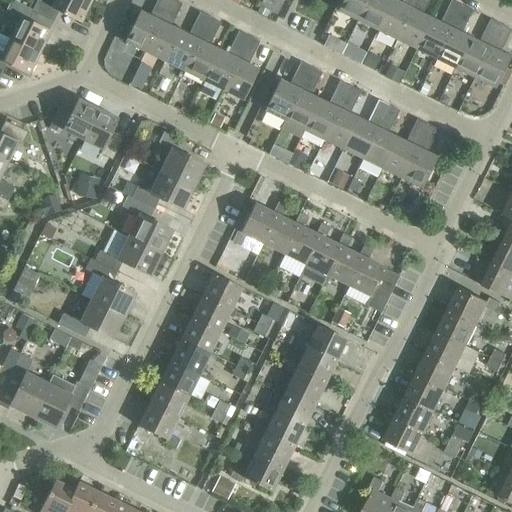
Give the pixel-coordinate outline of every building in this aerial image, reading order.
[(19,19),(9,39),(39,53),(50,31),(27,20),(32,11),(31,11),(32,11),(10,0),(5,12),(19,19)] [(38,0),(36,0),(32,11),(31,11),(32,11),(53,22),(58,12),(80,23),(91,1),(88,0),(54,0),(52,6),(38,0)] [(124,42),(144,52),(169,0),(156,0),(149,16),(139,11),(124,42)] [(169,0),(144,52),(164,62),(179,31),(170,27),(181,4),(173,0),(169,0)] [(342,0),(337,11),(357,21),(367,0),(342,0)] [(367,0),(357,21),(377,31),(391,0),(367,0)] [(391,0),(377,31),(396,40),(415,0),(402,0),(400,4),(392,0),(391,0)] [(415,0),(396,40),(415,50),(431,19),(422,14),(428,0),(415,0)] [(415,50),(435,59),(461,5),(450,0),(439,23),(431,19),(415,50)] [(435,59),(454,69),(469,38),(461,33),(472,11),(461,5),(435,59)] [(259,6),(255,13),(265,18),(269,11),(259,6)] [(164,62),(183,71),(210,18),(199,12),(188,35),(179,31),(164,62)] [(183,71),(202,81),(218,50),(209,46),(220,23),(210,18),(183,71)] [(454,69),(473,78),(500,24),(489,19),(478,42),(469,38),(454,69)] [(500,24),(473,78),(494,88),(496,83),(504,68),(504,67),(509,57),(499,52),(510,30),(500,24)] [(202,81),(222,90),(248,37),(238,31),(226,54),(218,50),(202,81)] [(248,37),(222,90),(242,100),(257,69),(248,65),(259,42),(248,37)] [(39,53),(9,39),(0,57),(0,75),(6,64),(28,75),(39,53)] [(359,49),(353,61),(360,65),(366,53),(359,49)] [(264,111),(284,121),(310,68),(300,62),(288,85),(279,80),(264,111)] [(389,65),(384,76),(398,83),(403,72),(389,65)] [(504,68),(496,83),(502,86),(510,70),(504,67),(504,68)] [(284,121),(303,131),(319,100),(310,96),(321,73),(310,68),(284,121)] [(135,74),(129,85),(140,90),(145,79),(135,74)] [(303,131),(323,140),(349,87),(338,81),(327,104),(319,100),(303,131)] [(423,84),(418,93),(425,97),(429,87),(423,84)] [(323,140),(342,150),(357,119),(349,115),(360,92),(349,87),(323,140)] [(442,96),(439,102),(446,106),(448,102),(446,97),(442,96)] [(62,131),(82,140),(97,109),(77,99),(71,112),(59,106),(48,129),(60,135),(62,131)] [(342,150),(361,159),(388,106),(377,100),(366,123),(357,119),(342,150)] [(361,159),(381,169),(396,138),(387,133),(398,111),(388,106),(361,159)] [(97,109),(82,140),(101,150),(99,154),(111,160),(123,138),(111,132),(117,119),(97,109)] [(212,114),(206,125),(210,127),(216,129),(216,130),(221,119),(212,114)] [(381,169),(400,178),(427,124),(416,119),(405,142),(396,138),(381,169)] [(0,158),(7,162),(16,143),(21,145),(27,132),(4,121),(0,129),(0,158)] [(427,124),(400,178),(420,188),(436,157),(426,152),(437,130),(427,124)] [(171,149),(160,172),(192,187),(203,165),(181,154),(186,144),(163,133),(158,143),(171,149)] [(291,154),(286,164),(301,171),(308,157),(294,149),(291,154)] [(0,197),(8,202),(14,190),(0,182),(0,175),(7,162),(0,158),(0,197)] [(127,196),(126,197),(153,210),(158,199),(181,210),(192,187),(160,172),(149,194),(136,187),(131,198),(127,196)] [(335,174),(330,184),(341,189),(346,180),(335,174)] [(352,179),(348,189),(355,193),(360,183),(352,179)] [(78,181),(75,195),(94,199),(97,185),(78,181)] [(54,194),(41,198),(47,216),(60,212),(54,194)] [(511,196),(503,215),(511,220),(511,196)] [(138,215),(127,238),(160,254),(171,231),(148,220),(153,210),(126,197),(121,207),(138,215)] [(262,244),(283,254),(297,225),(293,223),(281,217),(286,207),(277,202),(272,213),(276,215),(262,244)] [(245,236),(262,244),(276,215),(272,213),(254,204),(240,232),(236,231),(231,242),(240,246),(245,236)] [(407,215),(405,220),(413,224),(418,214),(414,212),(407,215)] [(283,254),(305,265),(319,236),(315,234),(302,228),(308,217),(299,213),(293,223),(297,225),(283,254)] [(305,265),(326,276),(341,247),(336,245),(324,238),(329,228),(320,223),(315,234),(319,236),(305,265)] [(45,224),(39,234),(50,240),(56,229),(45,224)] [(511,224),(503,242),(511,246),(511,224)] [(326,276),(348,286),(362,257),(358,255),(345,249),(351,238),(342,234),(336,245),(341,247),(326,276)] [(89,259),(116,273),(121,262),(149,276),(160,254),(127,238),(117,260),(99,251),(94,261),(89,259)] [(511,246),(503,242),(493,264),(511,273),(511,246)] [(362,257),(348,286),(369,297),(365,306),(380,313),(398,276),(384,269),(384,268),(367,260),(372,249),(363,245),(358,255),(362,257)] [(101,278),(90,300),(123,317),(134,294),(111,283),(116,273),(89,259),(84,270),(101,278)] [(511,273),(493,264),(482,286),(510,300),(509,303),(511,304),(511,273)] [(212,274),(201,296),(230,310),(241,288),(212,274)] [(271,282),(265,293),(275,298),(281,287),(271,282)] [(459,288),(448,311),(477,325),(485,307),(496,313),(500,303),(489,298),(487,302),(459,288)] [(201,296),(190,317),(219,332),(230,310),(201,296)] [(123,317),(90,300),(80,322),(62,314),(57,324),(84,338),(89,328),(112,339),(123,317)] [(272,303),(265,317),(272,320),(277,322),(283,309),(272,303)] [(337,309),(331,322),(342,327),(348,314),(337,309)] [(448,311),(437,332),(466,346),(477,325),(448,311)] [(21,315),(14,328),(21,331),(17,338),(25,342),(35,322),(21,315)] [(261,315),(256,323),(267,329),(272,320),(265,317),(261,315)] [(190,317),(180,339),(209,353),(219,332),(190,317)] [(267,329),(256,323),(252,332),(263,338),(267,329)] [(293,347),(303,353),(306,348),(335,362),(346,339),(317,325),(308,344),(297,338),(293,346),(293,347)] [(230,326),(226,335),(244,344),(248,335),(230,326)] [(437,332),(427,354),(455,368),(466,346),(437,332)] [(65,335),(60,346),(65,348),(70,338),(65,335)] [(291,335),(287,343),(293,346),(297,338),(291,335)] [(70,338),(67,346),(78,351),(82,344),(70,338)] [(180,339),(169,361),(198,375),(209,353),(180,339)] [(27,342),(22,352),(31,357),(36,346),(27,342)] [(282,369),(293,374),(295,369),(324,383),(335,362),(306,348),(303,353),(297,365),(287,360),(282,369)] [(1,368),(0,369),(0,373),(9,377),(20,355),(10,350),(1,368)] [(495,350),(490,358),(501,364),(506,355),(495,350)] [(427,354),(416,375),(445,389),(455,368),(427,354)] [(9,406),(31,417),(47,385),(25,374),(31,361),(20,355),(9,377),(20,383),(9,406)] [(239,358),(235,366),(246,372),(250,363),(239,358)] [(501,364),(490,358),(486,367),(497,372),(501,364)] [(89,361),(83,372),(95,378),(101,367),(89,361)] [(169,361),(158,382),(187,396),(198,375),(169,361)] [(246,372),(235,366),(231,375),(242,381),(246,372)] [(271,390),(282,396),(285,391),(313,405),(324,383),(295,369),(293,374),(287,387),(276,381),(271,390)] [(246,372),(242,381),(246,383),(251,374),(246,372)] [(416,375),(405,397),(434,411),(445,389),(416,375)] [(47,385),(31,417),(54,428),(65,405),(78,411),(89,389),(76,383),(74,387),(52,376),(47,385)] [(158,382),(148,404),(177,418),(187,396),(158,382)] [(261,412),(271,417),(274,412),(303,426),(313,405),(285,391),(282,396),(276,408),(265,403),(261,412)] [(473,393),(469,401),(480,407),(485,398),(473,393)] [(405,397),(395,418),(424,432),(434,411),(405,397)] [(218,401),(214,409),(225,415),(229,406),(218,401)] [(480,407),(469,401),(465,410),(476,415),(480,407)] [(177,418),(148,404),(137,426),(165,440),(164,443),(175,449),(179,440),(169,434),(177,418)] [(245,404),(242,412),(249,415),(250,413),(253,408),(245,404)] [(229,406),(225,415),(230,417),(234,408),(229,406)] [(225,415),(214,409),(210,418),(221,424),(225,415)] [(465,410),(458,423),(475,431),(479,421),(481,418),(476,415),(465,410)] [(250,433),(261,439),(263,434),(292,448),(303,426),(274,412),(271,417),(265,430),(255,424),(250,433)] [(424,432),(395,418),(384,440),(413,455),(424,432)] [(244,446),(240,455),(250,460),(253,455),(282,469),(292,448),(263,434),(261,439),(255,451),(244,446)] [(452,436),(448,444),(459,450),(463,441),(452,436)] [(459,450),(448,444),(444,453),(455,459),(459,450)] [(253,455),(250,460),(244,473),(233,467),(229,476),(240,482),(242,478),(271,492),(282,469),(253,455)] [(511,475),(510,475),(499,497),(511,503),(511,475)] [(219,477),(211,492),(223,498),(230,482),(219,477)] [(362,511),(390,511),(395,501),(390,499),(378,493),(383,482),(374,478),(369,489),(373,491),(362,511)] [(63,511),(74,491),(73,490),(54,481),(38,511),(63,511)] [(63,511),(87,511),(97,493),(77,482),(73,490),(74,491),(63,511)] [(390,511),(416,511),(417,511),(412,510),(399,503),(405,493),(396,488),(390,499),(395,501),(390,511)] [(87,511),(111,511),(117,502),(97,493),(87,511)] [(446,496),(439,510),(443,511),(447,511),(454,499),(446,496)] [(416,511),(421,511),(426,503),(417,499),(412,510),(417,511),(416,511)] [(111,511),(135,511),(136,511),(117,502),(111,511)]
